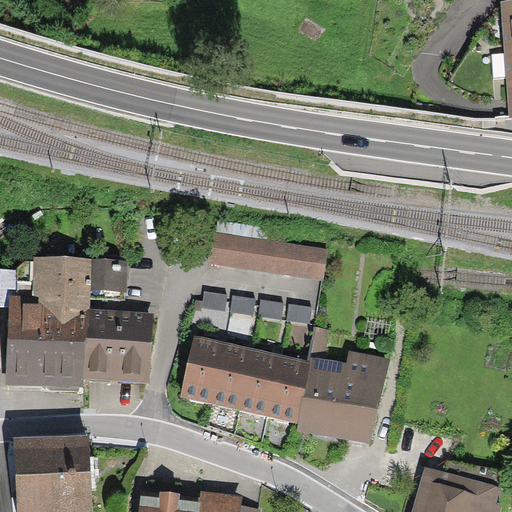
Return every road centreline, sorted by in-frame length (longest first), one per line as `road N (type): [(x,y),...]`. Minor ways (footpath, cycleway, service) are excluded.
road 1 (primary): [(511,158),(201,111),(0,55)]
road 2 (tertiary): [(336,511),(261,468),(147,426),(0,421)]
